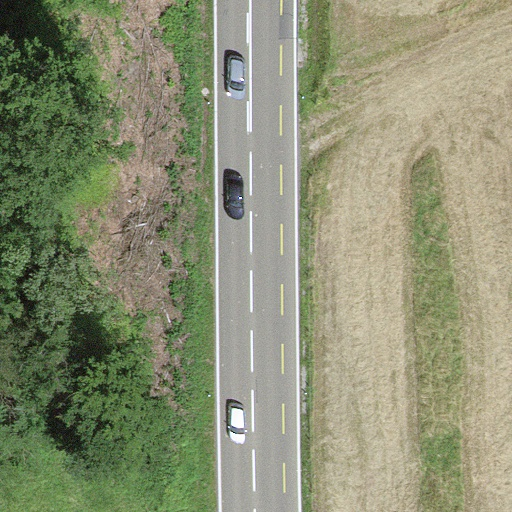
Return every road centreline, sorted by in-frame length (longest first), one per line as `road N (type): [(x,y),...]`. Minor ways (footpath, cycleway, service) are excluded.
road 1 (primary): [(253,511),(249,0)]
road 2 (track): [(83,511),(0,325)]
